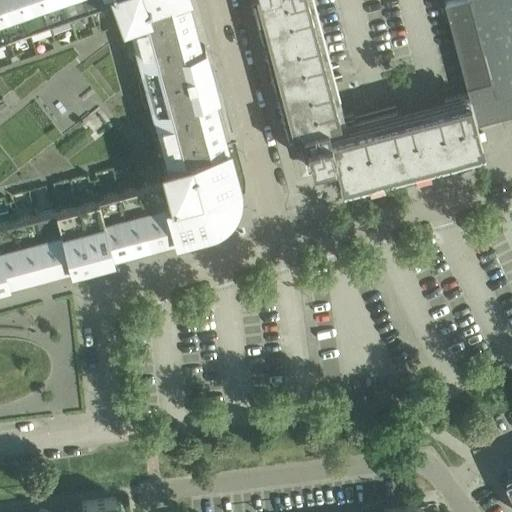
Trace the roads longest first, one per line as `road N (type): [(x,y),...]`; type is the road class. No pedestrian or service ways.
road 1 (residential): [(155,511),(153,491),(426,460),(449,490)]
road 2 (unclassified): [(282,248),(101,299),(112,429)]
road 3 (unclassified): [(282,248),(224,0)]
road 4 (unclassified): [(511,184),(282,248)]
road 5 (unclassified): [(174,423),(303,411)]
